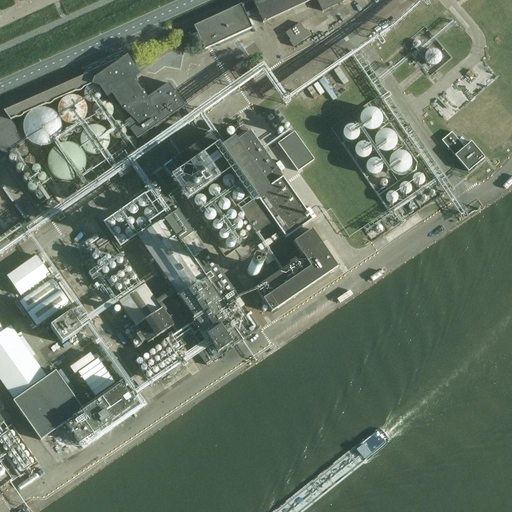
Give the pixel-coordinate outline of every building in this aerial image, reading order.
[(251,0),(251,1),(262,24),(313,0),(315,0),(322,12),(348,0),(251,0)] [(241,5),(193,27),(204,50),(252,29),(241,5)] [(288,41),(293,48),(310,36),(306,29),(304,30),(299,23),(285,33),(290,40),(288,41)] [(411,45),(411,46),(411,47),(412,48),(413,49),(414,49),(416,49),(417,48),(418,47),(419,46),(419,45),(419,44),(418,43),(418,42),(417,41),(416,41),(415,41),(414,41),(413,41),(412,42),(411,43),(411,44),(411,45)] [(424,58),(424,61),(424,63),(426,64),(427,66),(429,67),(431,67),(434,67),(436,66),(437,65),(439,63),(440,61),(440,59),(440,57),(439,55),(438,53),(436,52),(434,51),(432,51),(430,51),(428,51),(426,53),(425,54),(424,56),(424,58)] [(23,115),(35,110),(45,106),(47,106),(50,105),(52,104),(53,103),(53,102),(75,93),(77,93),(79,92),(81,91),(82,90),(83,89),(91,85),(98,88),(106,99),(111,95),(120,109),(121,109),(131,119),(124,124),(129,132),(130,131),(136,140),(184,107),(168,83),(146,99),(143,91),(136,81),(135,79),(140,75),(126,56),(94,79),(86,75),(3,111),(0,112),(0,151),(4,157),(25,143),(10,121),(15,119),(17,119),(19,119),(20,118),(22,117),(23,115)] [(83,95),(83,97),(84,99),(85,101),(87,103),(89,104),(91,104),(94,104),(96,103),(98,102),(99,100),(100,98),(101,96),(100,93),(100,91),(98,89),(97,88),(94,87),(92,86),(90,87),(87,87),(86,89),(84,90),(83,93),(83,95)] [(57,111),(57,115),(59,119),(61,122),(64,124),(67,126),(71,127),(75,126),(79,125),(82,123),(85,120),(86,116),(87,112),(87,108),(85,105),(83,102),(80,99),(77,97),(73,97),(69,97),(65,98),(62,101),(59,104),(58,107),(57,111)] [(91,112),(92,115),(93,117),(94,119),(96,121),(99,122),(101,123),(104,122),(107,122),(109,120),(111,118),(112,115),(112,113),(112,110),(111,108),(109,105),(107,104),(105,102),(102,102),(100,102),(97,103),(95,105),(93,107),(92,109),(91,112)] [(23,128),(24,133),(25,137),(28,141),(32,144),(36,146),(41,147),(46,147),(51,145),(55,142),(58,139),(60,134),(61,129),(60,125),(59,120),(56,116),(52,113),(48,111),(43,110),(38,110),(33,112),(29,115),(26,119),(24,123),(23,128)] [(358,121),(358,124),(359,126),(361,129),(363,131),(366,132),(369,133),(372,132),(374,131),(377,130),(379,127),(380,125),(380,122),(380,119),(379,116),(378,114),(375,112),(373,111),(370,110),(367,110),(364,111),(362,113),(360,115),(359,118),(358,121)] [(108,131),(108,134),(109,136),(110,138),(112,139),(114,140),(116,141),(119,140),(121,140),(123,138),(124,136),(125,134),(126,132),(126,130),(125,127),(123,126),(122,124),(120,123),(117,123),(115,123),(113,124),(111,125),(109,127),(108,129),(108,131)] [(79,142),(80,146),(81,149),(83,152),(86,155),(90,157),(94,157),(98,157),(101,156),(105,153),(107,150),(109,147),(109,143),(109,139),(108,135),(106,132),(103,130),(99,128),(95,127),(91,128),(88,129),(84,131),(82,134),(80,138),(79,142)] [(341,134),(341,137),(342,139),(343,140),(345,142),(347,143),(349,143),(351,143),(353,142),(355,141),(356,139),(357,137),(357,135),(357,133),(357,131),(355,129),(354,128),(352,127),(350,127),(347,127),(345,128),(344,129),(342,130),(341,132),(341,134)] [(226,133),(226,134),(226,135),(227,136),(228,137),(229,137),(230,137),(231,137),(232,137),(233,136),(234,135),(234,134),(235,133),(234,132),(234,131),(233,130),(232,129),(231,128),(230,128),(229,128),(228,129),(227,129),(226,130),(226,131),(226,133)] [(210,134),(162,168),(169,178),(168,179),(186,204),(234,169),(255,199),(239,211),(256,234),(273,222),(286,239),(312,221),(282,178),(277,170),(256,139),(255,140),(249,131),(236,141),(234,138),(221,147),(219,144),(218,145),(210,134)] [(452,131),(441,139),(468,170),(484,156),(471,140),(467,143),(462,136),(458,139),(452,131)] [(277,144),(297,172),(314,160),(294,132),(277,144)] [(373,142),(373,145),(374,148),(376,150),(378,152),(381,153),(384,154),(386,154),(389,153),(392,151),(394,149),(395,146),(395,143),(395,140),(394,138),(392,135),(390,133),(387,132),(385,132),(382,132),(379,133),(376,134),(375,137),(373,139),(373,142)] [(118,146),(119,148),(119,150),(121,152),(123,154),(125,155),(127,155),(129,155),(132,154),(134,153),(135,151),(136,149),(136,147),(136,144),(135,142),(134,140),(132,139),(130,138),(128,137),(125,138),(123,138),(121,140),(120,142),(119,144),(118,146)] [(353,152),(353,154),(354,156),(355,158),(357,159),(359,160),(361,161),(363,160),(365,160),(367,158),(368,157),(369,155),(370,153),(369,151),(369,149),(368,147),(366,145),(364,145),(362,144),(360,144),(358,145),(356,146),(354,148),(354,150),(353,152)] [(47,164),(48,168),(50,173),(52,177),(56,180),(61,182),(65,183),(70,183),(75,181),(79,178),(82,175),(84,170),(85,165),(84,160),(83,156),(80,152),(76,149),(72,147),(67,146),(62,146),(58,148),(54,151),(50,154),(48,159),(47,164)] [(387,164),(387,166),(388,169),(390,172),(392,173),(395,175),(398,175),(401,175),(403,174),(406,172),(408,170),(409,167),(409,165),(409,162),(408,159),(407,156),(404,155),(402,153),(399,153),(396,153),(393,154),(391,156),(389,158),(388,161),(387,164)] [(365,169),(365,171),(366,173),(367,175),(368,176),(370,177),(373,177),(375,177),(377,176),(378,175),(380,174),(381,172),(381,170),(381,167),(380,165),(379,164),(377,162),(375,161),(373,161),(371,161),(369,162),(367,163),(366,165),(365,167),(365,169)] [(31,172),(31,173),(32,174),(32,175),(33,176),(34,176),(35,177),(36,177),(37,176),(38,176),(39,175),(39,174),(40,173),(40,171),(39,170),(38,169),(37,168),(36,168),(34,168),(33,169),(32,169),(32,170),(31,171),(31,172)] [(408,178),(408,180),(408,182),(409,183),(411,184),(412,185),(414,185),(415,185),(417,184),(418,183),(419,182),(420,181),(420,179),(420,177),(419,176),(418,175),(417,174),(416,173),(414,173),(413,173),(411,173),(410,174),(409,175),(408,177),(408,178)] [(37,181),(37,182),(37,183),(38,184),(39,185),(40,185),(41,185),(42,185),(43,185),(44,184),(45,183),(45,182),(45,181),(45,180),(45,179),(44,178),(43,177),(42,177),(41,177),(40,177),(39,177),(38,178),(38,179),(37,180),(37,181)] [(395,188),(396,189),(396,191),(397,192),(398,193),(400,194),(401,194),(403,194),(404,193),(406,192),(407,191),(407,190),(408,188),(408,187),(407,185),(406,184),(405,183),(403,182),(402,182),(400,182),(399,182),(397,183),(396,185),(396,186),(395,188)] [(59,193),(59,195),(60,197),(62,199),(63,201),(65,202),(68,202),(70,202),(72,201),(74,200),(76,198),(77,196),(77,194),(77,191),(76,189),(75,187),(73,186),(71,185),(69,184),(66,184),(64,185),(62,187),(61,188),(60,191),(59,193)] [(27,190),(27,191),(28,192),(28,193),(29,193),(30,194),(31,194),(32,194),(33,194),(34,193),(35,192),(35,191),(36,190),(35,189),(35,188),(34,187),(34,186),(33,186),(32,186),(30,186),(29,186),(28,187),(27,188),(27,190)] [(381,197),(381,198),(382,200),(383,201),(384,202),(385,203),(387,203),(388,203),(390,202),(391,201),(392,200),(393,199),(393,197),(393,196),(393,194),(392,193),(390,192),(389,191),(387,191),(386,191),(384,191),(383,192),(382,194),(381,195),(381,197)] [(144,285),(118,302),(124,311),(130,320),(135,328),(139,333),(136,336),(141,344),(145,342),(147,345),(173,327),(164,312),(166,311),(161,303),(175,293),(178,298),(193,320),(186,325),(193,335),(200,330),(205,336),(206,336),(218,353),(231,344),(233,347),(243,340),(259,329),(243,306),(193,232),(192,233),(177,211),(164,193),(150,202),(159,213),(158,214),(159,215),(151,220),(155,225),(137,238),(172,289),(155,301),(144,285)] [(138,204),(138,205),(139,206),(139,207),(140,208),(142,209),(143,209),(144,209),(145,208),(146,208),(147,207),(148,206),(148,204),(148,203),(147,202),(147,201),(146,200),(145,199),(143,199),(142,199),(141,200),(140,201),(139,201),(138,203),(138,204)] [(128,211),(128,212),(129,213),(129,214),(130,215),(131,215),(133,216),(134,216),(135,215),(136,214),(137,213),(138,212),(138,211),(138,210),(137,209),(137,207),(136,207),(134,206),(133,206),(132,206),(131,206),(130,207),(129,208),(128,209),(128,211)] [(143,214),(143,216),(144,217),(145,218),(146,219),(147,219),(148,220),(150,220),(151,219),(152,218),(153,217),(153,216),(154,215),(154,213),(153,212),(152,211),(151,210),(150,210),(149,209),(147,210),(146,210),(145,211),(144,212),(144,213),(143,214)] [(115,220),(115,221),(116,223),(117,224),(118,225),(119,225),(120,225),(121,225),(122,225),(124,224),(124,223),(125,222),(125,221),(125,219),(125,218),(124,217),(123,216),(122,216),(120,215),(119,216),(118,216),(117,217),(116,218),(116,219),(115,220)] [(126,223),(126,224),(127,225),(127,226),(128,227),(129,227),(130,227),(131,227),(132,227),(133,226),(134,225),(134,224),(134,223),(134,222),(134,221),(133,220),(132,220),(131,219),(130,219),(129,219),(128,219),(127,220),(127,221),(126,222),(126,223)] [(136,225),(136,226),(137,228),(138,229),(139,230),(140,231),(142,231),(143,231),(145,230),(146,229),(147,228),(148,227),(148,225),(148,224),(147,222),(146,221),(145,220),(144,219),(142,219),(141,219),(139,220),(138,221),(137,222),(136,223),(136,225)] [(107,226),(107,227),(107,228),(108,229),(109,230),(110,230),(111,230),(112,230),(113,230),(114,229),(115,228),(115,226),(115,225),(115,224),(114,224),(113,223),(112,222),(111,222),(110,222),(109,223),(108,223),(108,224),(107,225),(107,226)] [(125,234),(125,235),(125,237),(126,238),(127,239),(129,240),(130,240),(132,240),(133,239),(135,238),(136,237),(136,236),(137,234),(136,233),(136,231),(135,230),(134,229),(132,228),(131,228),(129,228),(128,229),(127,230),(126,231),(125,232),(125,234)] [(113,233),(113,234),(113,235),(114,236),(115,236),(116,237),(117,237),(118,237),(119,236),(120,236),(121,235),(121,234),(121,233),(121,232),(121,231),(120,230),(119,229),(118,229),(117,229),(116,229),(115,229),(114,230),(113,231),(113,233)] [(271,313),(337,268),(312,230),(293,243),(302,256),(254,289),(271,313)] [(117,240),(118,241),(118,242),(119,243),(119,244),(120,245),(121,245),(122,245),(123,244),(124,244),(125,243),(126,242),(126,241),(126,240),(125,239),(125,238),(124,237),(123,237),(122,236),(121,237),(120,237),(119,238),(118,238),(118,239),(117,240)] [(268,250),(260,255),(267,265),(275,260),(268,250)] [(35,256),(6,277),(20,297),(50,276),(35,256)] [(51,279),(19,302),(37,327),(69,304),(51,279)] [(69,314),(49,328),(61,345),(81,331),(69,314)] [(0,381),(5,388),(38,365),(23,344),(0,360),(0,381)] [(89,354),(69,368),(74,375),(94,361),(89,354)] [(98,359),(77,373),(94,398),(95,397),(115,383),(98,359)] [(83,411),(55,371),(13,401),(40,441),(64,424),(79,444),(136,404),(121,384),(83,411)]
